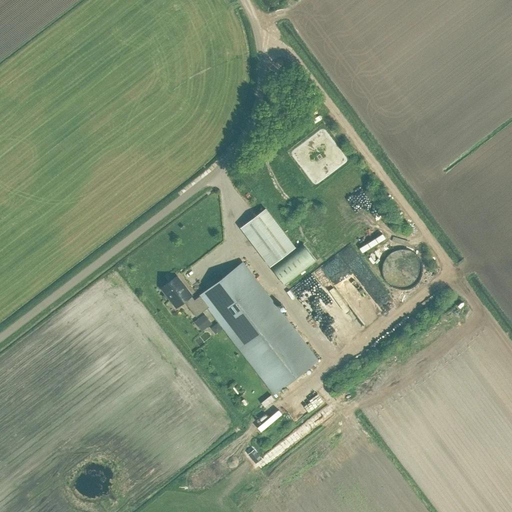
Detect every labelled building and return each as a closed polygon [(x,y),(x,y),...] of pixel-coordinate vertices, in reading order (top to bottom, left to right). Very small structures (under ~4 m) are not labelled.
[(194,21),(206,15),(204,11),(192,17),(194,21)] [(265,207),(240,226),(270,266),(294,247),(265,207)] [(303,242),(272,267),(285,284),(317,260),(303,242)] [(366,258),(375,253),(370,246),(361,251),(366,258)] [(175,297),(180,304),(184,301),(196,316),(209,306),(275,392),(317,360),(278,309),(279,308),(259,282),(258,283),(242,262),(200,294),(201,295),(193,300),(190,296),(192,295),(177,276),(161,288),(171,300),(175,297)] [(353,320),(362,312),(355,305),(348,311),(352,315),(350,317),(353,320)] [(204,329),(212,323),(204,313),(197,319),(204,329)] [(179,324),(185,336),(183,338),(186,344),(199,337),(189,319),(179,324)] [(221,328),(215,322),(209,327),(214,334),(221,328)] [(212,388),(216,382),(210,378),(206,383),(212,388)] [(218,387),(214,391),(222,398),(225,394),(218,387)] [(254,423),(259,420),(254,410),(248,413),(254,423)] [(256,463),(262,458),(254,449),(248,454),(256,463)]
